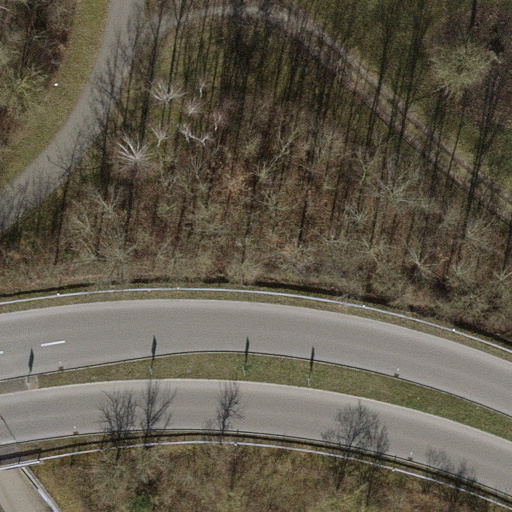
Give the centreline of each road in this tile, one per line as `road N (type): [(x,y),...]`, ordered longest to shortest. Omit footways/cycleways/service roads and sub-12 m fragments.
road 1 (tertiary): [(511,390),(371,347),(265,328),(150,328),(0,352)]
road 2 (tertiary): [(0,420),(111,407),(276,409),(353,421),(511,469)]
road 3 (track): [(511,204),(278,0)]
